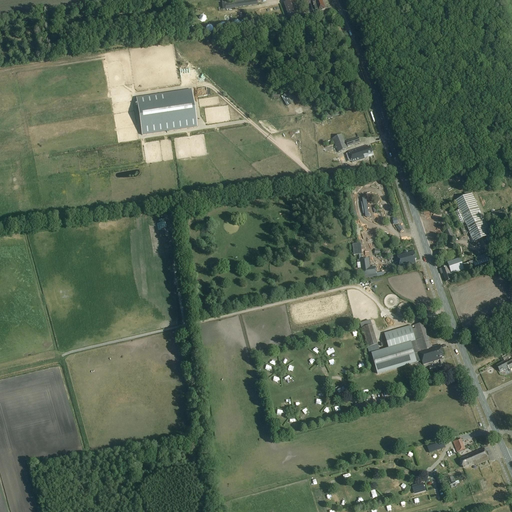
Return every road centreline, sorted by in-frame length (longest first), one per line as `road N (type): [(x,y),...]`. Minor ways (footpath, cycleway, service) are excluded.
road 1 (primary): [(507,459),(339,0)]
road 2 (track): [(391,166),(0,225)]
road 3 (track): [(385,310),(349,286),(62,355)]
road 4 (track): [(166,202),(209,511)]
